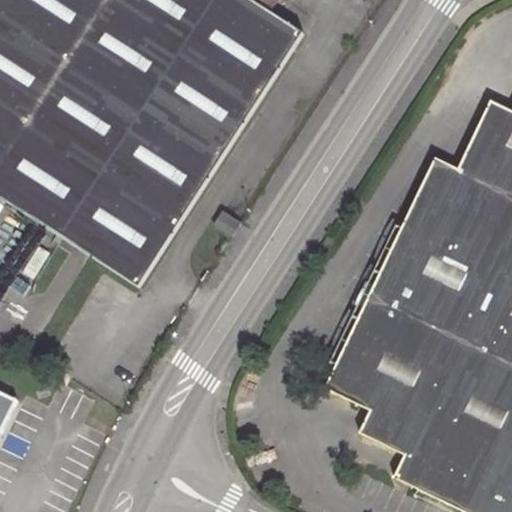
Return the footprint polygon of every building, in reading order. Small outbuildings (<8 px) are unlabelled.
[(0,0),(0,198),(140,289),(305,35),(272,13),(280,0),(0,0)] [(511,511),(511,111),(493,103),(461,171),(437,160),(404,230),(376,288),(367,307),(337,367),(326,390),(371,413),(361,436),(406,457),(395,479),(419,491),(462,511),(511,511)] [(234,237),(242,225),(224,213),(216,225),(234,237)] [(399,227),(371,286),(376,288),(404,230),(399,227)] [(360,304),(362,305),(367,307),(376,288),(371,286),(369,285),(360,304)] [(333,364),(337,367),(367,307),(362,305),(333,364)] [(0,437),(17,403),(0,394),(0,437)] [(416,496),(448,511),(462,511),(419,491),(416,496)]
